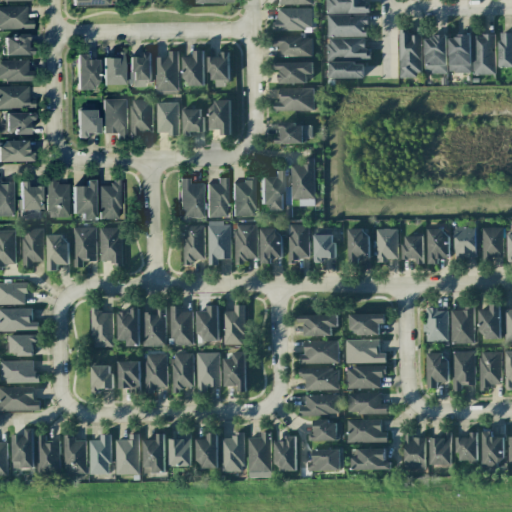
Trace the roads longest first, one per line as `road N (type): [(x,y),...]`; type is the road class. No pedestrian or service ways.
road 1 (residential): [(511,284),(66,295)]
road 2 (residential): [(267,408),(89,416),(68,407)]
road 3 (residential): [(55,33),(251,30)]
road 4 (residential): [(59,150),(77,160),(186,160),(251,149)]
road 5 (residential): [(59,150),(55,0)]
road 6 (residential): [(251,0),(251,149)]
road 7 (residential): [(153,288),(150,159)]
road 8 (residential): [(276,288),(276,394),(267,408)]
road 9 (residential): [(511,6),(389,8)]
